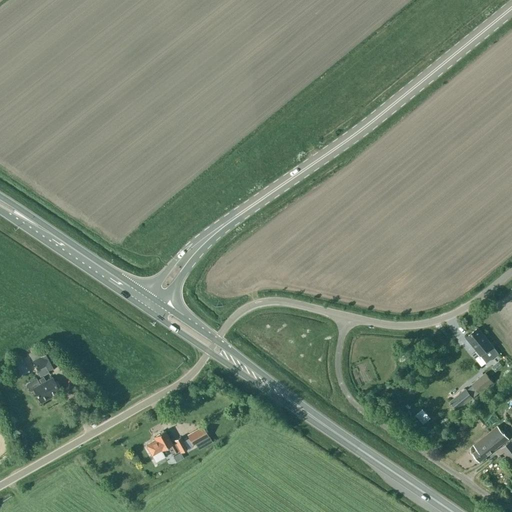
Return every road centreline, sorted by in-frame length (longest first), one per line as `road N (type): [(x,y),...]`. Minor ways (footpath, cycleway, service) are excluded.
road 1 (tertiary): [(229,220),(364,127),(511,7)]
road 2 (unclassified): [(346,315),(337,359),(345,393),(491,498)]
road 3 (unclassified): [(0,486),(183,381),(208,351)]
road 4 (unclassified): [(346,315),(384,325),(438,322),(511,273)]
road 5 (trunk): [(0,210),(147,310)]
road 6 (trunk): [(146,293),(0,196)]
road 7 (trunk): [(452,511),(307,413)]
road 8 (unclassified): [(215,340),(239,312),(266,301),(346,315)]
